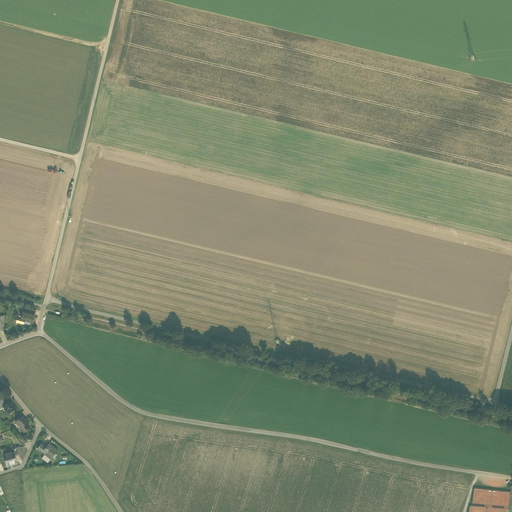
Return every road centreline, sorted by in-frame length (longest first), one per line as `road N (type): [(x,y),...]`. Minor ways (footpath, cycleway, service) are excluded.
road 1 (unclassified): [(476,472),(137,410),(39,331)]
road 2 (track): [(66,304),(511,409)]
road 3 (track): [(79,158),(118,0)]
road 4 (track): [(46,299),(79,158)]
